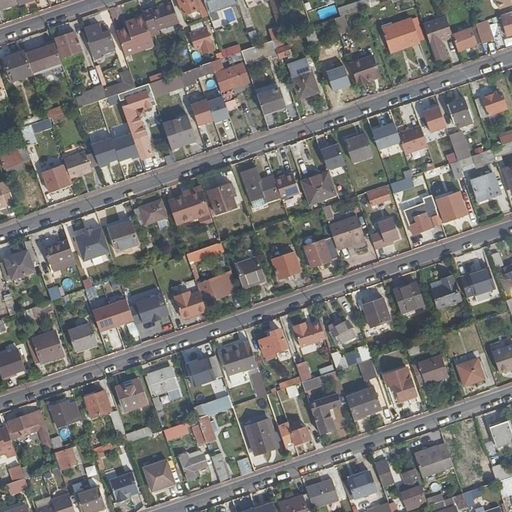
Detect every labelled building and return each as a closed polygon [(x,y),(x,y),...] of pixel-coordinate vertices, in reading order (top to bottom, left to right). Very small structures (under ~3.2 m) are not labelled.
[(0,0),(0,9),(17,3),(15,0),(0,0)] [(199,9),(199,8),(195,0),(177,0),(182,15),(199,9)] [(195,0),(199,8),(205,6),(202,0),(195,0)] [(202,0),(205,6),(207,11),(236,1),(235,0),(202,0)] [(369,2),(368,0),(363,0),(337,9),(340,18),(342,17),(365,9),(370,7),(369,2)] [(511,0),(495,0),(499,9),(511,4),(511,0)] [(159,29),(178,23),(170,3),(151,10),(150,8),(141,12),(147,27),(150,36),(160,33),(159,29)] [(511,12),(500,16),(507,36),(511,33),(511,13),(511,12)] [(342,17),(340,18),(334,20),(339,34),(347,31),(342,17)] [(381,28),(389,50),(403,45),(418,40),(410,17),(381,28)] [(448,29),(444,17),(422,25),(433,58),(446,53),(441,40),(451,37),(448,29)] [(486,21),(474,25),(475,28),(481,44),(492,40),(486,21)] [(187,26),(188,32),(202,29),(201,22),(187,26)] [(87,45),(91,57),(114,49),(108,32),(102,34),(98,25),(83,30),(88,44),(87,45)] [(123,56),(153,45),(150,36),(147,27),(138,30),(139,33),(134,35),(133,32),(131,33),(129,27),(115,32),(123,56)] [(188,34),(197,57),(215,50),(205,27),(188,34)] [(303,30),(308,45),(318,41),(313,27),(311,28),(303,30)] [(281,37),(277,28),(269,31),(272,40),(281,37)] [(481,44),(475,28),(471,30),(470,29),(464,31),(458,33),(451,35),(457,52),(481,44)] [(54,44),(59,58),(80,51),(74,31),(52,39),(54,44)] [(247,33),(252,48),(260,45),(255,31),(247,33)] [(277,39),(273,41),(279,59),(291,55),(288,46),(280,48),(277,39)] [(272,57),(277,56),(272,41),(260,45),(252,48),(240,52),(242,58),(245,64),(271,55),(272,57)] [(340,49),(337,41),(330,44),(332,51),(340,49)] [(31,73),(61,63),(59,58),(54,44),(25,54),(31,73)] [(25,54),(24,51),(3,59),(11,82),(32,75),(31,73),(25,54)] [(240,52),(231,55),(233,61),(242,58),(240,52)] [(349,63),(357,86),(368,82),(368,81),(373,79),(373,80),(380,78),(372,55),(349,63)] [(209,62),(211,62),(209,57),(195,61),(197,67),(209,62)] [(214,77),(219,92),(248,82),(242,64),(222,71),(218,59),(211,62),(209,62),(210,64),(214,77)] [(306,59),(287,65),(299,99),(318,92),(306,59)] [(206,79),(214,77),(210,64),(179,75),(181,80),(184,87),(206,79)] [(328,73),(334,90),(353,84),(348,67),(328,73)] [(125,82),(132,80),(129,72),(123,74),(125,82)] [(127,91),(135,89),(132,80),(125,82),(124,83),(127,91)] [(117,95),(127,91),(124,83),(103,90),(106,99),(117,95)] [(136,112),(155,105),(148,84),(135,89),(127,91),(117,95),(119,102),(126,99),(129,107),(131,114),(136,112)] [(77,109),(78,108),(89,105),(106,99),(103,90),(103,89),(102,86),(94,89),(95,92),(73,100),(77,109)] [(256,95),(262,114),(286,106),(280,88),(256,95)] [(489,95),(474,100),(478,111),(485,109),(487,116),(506,110),(500,94),(497,95),(490,97),(489,95)] [(82,116),(120,103),(119,102),(117,95),(106,99),(89,105),(79,109),(82,116)] [(223,97),(207,102),(214,122),(215,124),(230,119),(223,97)] [(206,100),(191,105),(198,127),(214,122),(207,102),(206,100)] [(451,124),(470,117),(464,100),(445,107),(451,124)] [(421,112),(429,135),(446,129),(437,106),(421,112)] [(133,141),(145,137),(136,112),(131,114),(129,107),(122,110),(133,141)] [(47,119),(48,119),(62,114),(60,108),(45,113),(47,119)] [(65,121),(62,114),(48,119),(51,125),(65,121)] [(170,149),(171,150),(182,147),(181,144),(184,143),(185,145),(195,142),(186,116),(162,124),(165,134),(170,149)] [(28,133),(51,125),(48,119),(47,119),(36,123),(36,124),(26,127),(28,133)] [(378,148),(401,141),(398,132),(395,121),(372,129),(378,148)] [(421,125),(398,132),(401,141),(405,153),(428,146),(421,125)] [(448,135),(454,154),(461,151),(455,133),(448,135)] [(511,134),(499,139),(501,146),(511,141),(511,134)] [(346,142),(353,162),(371,156),(364,135),(346,142)] [(133,141),(139,160),(149,157),(150,153),(145,137),(133,141)] [(338,143),(321,149),(328,170),(345,164),(338,143)] [(491,149),(495,161),(498,172),(505,169),(509,168),(501,146),(491,149)] [(20,163),(30,160),(26,147),(9,152),(8,147),(3,149),(4,154),(1,155),(5,168),(20,163)] [(115,174),(135,167),(128,148),(108,155),(115,174)] [(491,149),(479,153),(483,165),(495,161),(491,149)] [(63,160),(69,179),(91,171),(90,167),(97,165),(93,153),(86,155),(85,152),(63,160)] [(457,161),(449,164),(455,179),(462,177),(457,161)] [(22,169),(20,163),(5,168),(7,174),(22,169)] [(63,166),(43,173),(50,193),(70,186),(63,166)] [(274,180),(273,175),(261,179),(257,167),(240,172),(250,200),(263,195),(266,202),(280,197),(274,180)] [(326,172),(302,181),(307,196),(309,203),(324,198),(325,200),(335,196),(326,172)] [(280,197),(281,200),(299,194),(292,173),(274,180),(280,197)] [(471,182),(478,201),(499,194),(493,174),(471,182)] [(411,177),(390,183),(393,193),(414,187),(411,177)] [(5,181),(0,182),(0,207),(13,203),(5,181)] [(228,185),(208,192),(215,214),(235,207),(228,185)] [(389,198),(384,186),(367,192),(371,205),(389,198)] [(182,223),(210,214),(202,190),(183,196),(174,200),(182,223)] [(449,197),(434,203),(435,206),(437,206),(451,201),(449,197)] [(133,210),(139,227),(166,217),(161,201),(133,210)] [(452,204),(451,201),(437,206),(443,223),(467,215),(464,206),(460,207),(458,201),(452,204)] [(327,221),(333,219),(330,206),(323,207),(327,221)] [(440,225),(435,208),(432,209),(433,211),(408,220),(410,225),(409,226),(412,235),(440,225)] [(356,214),(328,224),(332,237),(336,248),(348,244),(347,241),(364,235),(356,214)] [(108,229),(130,222),(129,218),(106,226),(108,229)] [(375,248),(385,245),(384,242),(391,239),(399,237),(392,218),(378,223),(381,231),(371,235),(375,248)] [(138,243),(130,222),(108,229),(115,251),(138,243)] [(220,243),(254,231),(251,224),(218,236),(219,240),(220,243)] [(110,252),(101,228),(92,231),(91,229),(83,232),(84,234),(74,237),(82,262),(110,252)] [(347,241),(348,244),(365,238),(364,235),(347,241)] [(312,267),(339,258),(336,248),(332,237),(305,247),(312,267)] [(67,239),(43,247),(49,264),(51,271),(75,263),(67,239)] [(223,250),(220,243),(217,244),(205,248),(186,255),(189,262),(223,250)] [(43,247),(33,251),(39,267),(49,264),(43,247)] [(270,256),(278,279),(300,272),(292,249),(270,256)] [(490,254),(495,267),(502,265),(497,251),(490,254)] [(11,279),(34,271),(27,252),(5,259),(11,279)] [(254,280),(255,283),(264,280),(256,257),(235,264),(242,285),(254,280)] [(466,274),(473,295),(495,288),(488,266),(466,274)] [(138,278),(136,272),(118,278),(122,287),(139,281),(138,278)] [(227,295),(237,291),(230,272),(221,276),(227,295)] [(203,303),(227,295),(221,276),(196,284),(199,292),(203,303)] [(438,307),(460,300),(452,276),(429,283),(438,307)] [(81,281),(84,289),(92,286),(89,278),(81,281)] [(392,290),(401,313),(422,305),(414,282),(392,290)] [(57,286),(47,288),(50,300),(60,298),(57,286)] [(182,319),(205,310),(203,303),(199,292),(190,295),(190,293),(175,299),(182,319)] [(163,293),(136,303),(143,324),(170,314),(163,293)] [(14,307),(10,294),(4,296),(9,309),(14,307)] [(65,297),(57,299),(60,307),(67,305),(65,297)] [(362,306),(370,327),(390,320),(382,298),(362,306)] [(127,299),(110,304),(118,326),(134,320),(127,299)] [(110,304),(93,311),(100,332),(118,326),(110,304)] [(36,307),(22,312),(25,319),(23,319),(26,327),(32,324),(35,332),(41,330),(39,323),(42,321),(40,314),(39,315),(36,307)] [(466,323),(473,321),(470,312),(463,315),(466,323)] [(333,340),(336,339),(339,344),(354,336),(346,320),(331,329),(332,331),(329,332),(333,340)] [(325,339),(320,323),(312,326),(305,328),(304,325),(292,329),(299,348),(325,339)] [(68,332),(75,350),(96,343),(89,325),(68,332)] [(286,349),(285,345),(282,337),(280,330),(271,333),(272,337),(259,342),(264,356),(274,353),(286,349)] [(118,331),(108,334),(112,349),(122,347),(118,331)] [(54,333),(27,343),(34,365),(62,356),(54,333)] [(247,367),(256,364),(248,341),(239,345),(240,348),(223,354),(230,373),(242,369),(247,367)] [(96,343),(75,350),(76,354),(97,347),(96,343)] [(222,351),(223,354),(240,348),(239,345),(222,351)] [(358,347),(362,360),(369,358),(365,345),(358,347)] [(509,370),(511,368),(511,345),(492,352),(500,373),(509,370)] [(419,346),(408,349),(411,356),(421,353),(419,346)] [(18,349),(0,355),(0,374),(1,377),(15,372),(25,369),(18,349)] [(345,358),(348,367),(356,364),(353,355),(345,358)] [(412,366),(419,386),(447,375),(440,355),(412,366)] [(207,358),(214,379),(221,376),(214,356),(207,358)] [(344,356),(332,360),(336,371),(348,367),(345,358),(344,356)] [(193,386),(214,379),(207,358),(186,366),(193,386)] [(378,378),(371,358),(356,364),(363,384),(378,378)] [(464,386),(484,379),(478,359),(456,366),(464,386)] [(296,366),(299,377),(301,383),(311,380),(305,363),(296,366)] [(155,393),(168,389),(171,398),(178,395),(170,369),(149,376),(155,393)] [(263,396),(266,395),(264,389),(258,371),(249,374),(257,398),(263,396)] [(266,395),(267,395),(286,388),(295,385),(301,383),(299,377),(264,389),(266,395)] [(311,380),(301,383),(303,388),(306,387),(315,384),(314,379),(311,380)] [(394,384),(399,399),(415,394),(409,379),(394,384)] [(124,411),(146,404),(138,380),(116,387),(124,411)] [(345,397),(340,382),(305,394),(320,435),(344,427),(337,407),(348,403),(345,397)] [(295,385),(286,388),(290,397),(298,395),(295,385)] [(348,403),(354,421),(365,417),(363,413),(380,407),(374,387),(345,397),(348,403)] [(85,397),(91,417),(110,411),(104,391),(85,397)] [(233,407),(232,406),(229,395),(194,407),(197,419),(199,425),(205,441),(206,444),(215,440),(212,432),(209,422),(207,416),(233,407)] [(157,397),(151,399),(163,431),(164,430),(169,429),(157,397)] [(81,418),(75,401),(69,403),(68,401),(51,407),(57,427),(81,418)] [(125,432),(117,410),(111,412),(119,434),(125,432)] [(8,423),(6,424),(7,427),(11,438),(16,436),(14,431),(22,428),(24,435),(38,430),(42,442),(49,449),(53,447),(50,440),(40,411),(23,417),(21,412),(16,414),(18,419),(8,422),(8,423)] [(214,420),(209,422),(212,432),(217,430),(214,420)] [(269,420),(247,427),(257,455),(279,447),(269,420)] [(496,448),(511,442),(511,435),(507,422),(500,424),(499,423),(489,426),(496,448)] [(181,432),(179,425),(169,429),(164,430),(167,437),(181,432)] [(198,444),(205,441),(199,425),(192,427),(198,444)] [(306,426),(281,435),(286,447),(310,439),(306,426)] [(11,438),(7,427),(0,429),(0,454),(7,452),(8,457),(16,454),(11,438)] [(128,442),(129,443),(152,435),(149,427),(126,435),(127,437),(128,442)] [(448,431),(441,433),(444,440),(446,448),(453,445),(448,431)] [(92,450),(94,455),(128,442),(127,437),(92,450)] [(58,438),(50,440),(53,447),(53,450),(62,447),(58,438)] [(446,448),(444,440),(437,443),(440,451),(447,449),(446,448)] [(440,451),(437,443),(415,450),(418,459),(440,451)] [(390,460),(404,454),(401,445),(386,450),(390,460)] [(66,451),(70,465),(77,463),(72,448),(66,451)] [(445,466),(452,463),(447,449),(440,451),(445,466)] [(59,466),(60,470),(71,467),(70,465),(66,451),(55,454),(59,466)] [(423,473),(445,466),(440,451),(418,459),(423,473)] [(198,470),(207,466),(203,454),(189,459),(186,452),(178,455),(186,480),(200,475),(198,470)] [(220,483),(231,480),(221,454),(211,457),(220,483)] [(241,476),(252,472),(247,458),(236,462),(241,476)] [(161,488),(160,486),(174,481),(166,459),(144,467),(152,491),(161,488)] [(374,463),(383,488),(393,484),(385,460),(374,463)] [(482,472),(491,469),(487,460),(465,467),(468,477),(479,473),(480,476),(483,475),(482,472)] [(93,464),(85,467),(87,476),(96,473),(93,464)] [(15,482),(25,478),(21,468),(21,466),(11,470),(15,482)] [(21,468),(25,478),(30,477),(26,466),(21,468)] [(511,467),(494,474),(495,477),(497,482),(511,476),(511,467)] [(494,474),(492,469),(491,469),(482,472),(483,475),(485,480),(495,477),(494,474)] [(131,471),(110,480),(117,502),(132,496),(132,494),(139,491),(131,471)] [(374,491),(368,472),(346,479),(354,498),(374,491)] [(511,476),(497,482),(496,482),(501,497),(511,494),(509,488),(511,487),(511,476)] [(401,493),(407,510),(425,504),(418,484),(416,477),(406,480),(406,483),(407,487),(400,490),(401,493)] [(14,482),(7,484),(11,495),(28,489),(25,478),(15,482),(14,482)] [(313,487),(320,506),(339,499),(331,480),(313,487)] [(86,511),(105,505),(98,486),(76,494),(83,511),(86,511)] [(307,493),(313,509),(320,506),(313,487),(306,490),(307,493)] [(470,491),(462,494),(466,504),(467,508),(475,505),(470,491)] [(75,511),(69,493),(51,500),(52,503),(55,511),(75,511)] [(313,511),(313,509),(307,493),(278,503),(280,507),(281,511),(313,511)] [(462,494),(427,506),(429,511),(458,501),(460,506),(466,504),(462,494)] [(388,504),(390,511),(398,511),(395,501),(388,503),(388,504)] [(35,509),(36,511),(55,511),(52,503),(35,509)] [(368,510),(368,511),(373,511),(373,509),(388,504),(388,503),(368,510)]
